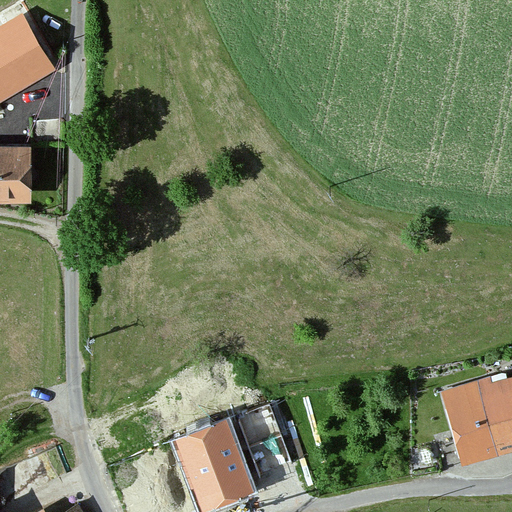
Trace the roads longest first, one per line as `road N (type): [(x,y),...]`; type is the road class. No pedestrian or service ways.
road 1 (unclassified): [(105,511),(83,448),(70,354),(76,0)]
road 2 (unclassified): [(511,484),(397,491),(305,511)]
